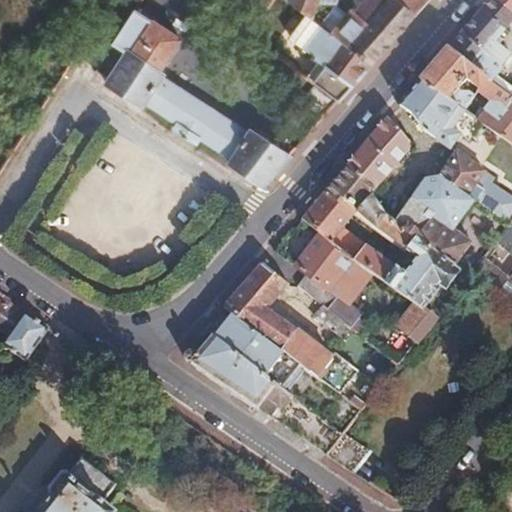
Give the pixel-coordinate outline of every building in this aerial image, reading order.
[(186,0),(140,0),(137,5),(169,26),(186,0)] [(273,0),(263,0),(242,32),(249,37),(273,0)] [(289,0),(288,2),(300,11),(312,20),(317,0),(363,0),(353,11),(350,9),(339,21),(329,33),(371,64),(410,20),(428,0),(289,0)] [(511,0),(490,0),(446,51),(487,81),(508,54),(493,42),(511,20),(511,0)] [(126,52),(108,79),(106,82),(142,107),(144,103),(177,124),(174,129),(196,143),(200,140),(230,160),(227,164),(261,187),(289,156),(250,130),(247,132),(162,76),(164,72),(161,70),(180,40),(135,9),(113,43),(126,52)] [(312,20),(300,11),(282,35),(301,49),(321,26),(320,25),(312,20)] [(329,33),(339,21),(329,13),(320,25),(321,26),(326,30),(329,33)] [(371,64),(329,33),(326,30),(321,26),(301,49),(314,58),(315,59),(351,86),(371,64)] [(446,51),(420,81),(458,107),(464,111),(470,101),(456,91),(466,80),(471,84),(470,90),(476,95),(480,89),(487,81),(446,51)] [(320,89),(337,102),(351,86),(315,59),(314,58),(301,75),(320,89)] [(458,107),(420,81),(397,107),(408,112),(422,129),(435,138),(458,107)] [(487,81),(480,89),(493,99),(484,111),(480,108),(473,118),(511,144),(511,104),(511,102),(511,98),(487,81)] [(301,110),(318,124),(337,102),(320,89),(301,110)] [(453,266),(469,244),(451,231),(456,224),(474,200),(467,194),(485,173),(456,152),(455,153),(436,178),(422,178),(398,160),(412,143),(393,124),(386,120),(368,141),(348,166),(324,194),(338,205),(342,201),(355,210),(359,213),(372,197),(371,195),(383,180),(416,205),(414,207),(387,187),(375,202),(383,215),(453,266)] [(490,177),(485,173),(467,194),(474,200),(489,181),(490,177)] [(371,195),(372,197),(375,202),(387,187),(414,207),(416,205),(383,180),(371,195)] [(511,198),(489,181),(474,200),(499,218),(511,200),(511,198)] [(457,268),(453,266),(383,215),(376,225),(417,256),(403,274),(341,228),(355,210),(342,201),(338,205),(324,194),(301,220),(320,236),(352,260),(411,304),(395,326),(402,331),(411,337),(414,340),(432,318),(419,308),(437,285),(442,288),(457,268)] [(451,231),(469,244),(474,238),(456,224),(451,231)] [(483,254),(467,276),(511,307),(511,227),(506,224),(483,254)] [(352,260),(320,236),(295,268),(305,276),(297,288),(330,314),(349,329),(359,315),(328,291),(352,260)] [(483,254),(469,244),(453,266),(457,268),(467,276),(483,254)] [(240,322),(300,366),(310,374),(323,356),(325,354),(267,311),(285,286),(260,266),(222,309),(231,315),(240,322)] [(0,327),(9,333),(2,343),(24,359),(46,328),(0,297),(0,327)] [(349,329),(330,314),(323,323),(342,337),(349,329)] [(221,345),(281,390),(300,366),(240,322),(231,315),(212,337),(221,345)] [(411,337),(402,331),(396,337),(406,344),(411,337)] [(270,419),(324,455),(340,435),(325,424),(281,390),(221,345),(212,337),(207,334),(193,352),(186,350),(182,354),(181,358),(182,360),(198,370),(270,419)] [(323,356),(310,374),(324,385),(338,367),(323,356)] [(371,383),(377,387),(385,378),(379,373),(371,383)] [(325,424),(340,435),(359,410),(344,399),(325,424)] [(340,435),(324,455),(348,471),(363,452),(340,435)] [(108,511),(111,509),(100,499),(111,484),(76,458),(64,474),(56,475),(44,492),(48,494),(35,511),(108,511)]
